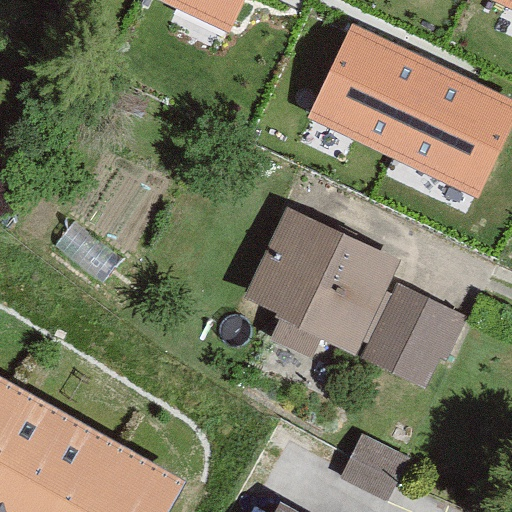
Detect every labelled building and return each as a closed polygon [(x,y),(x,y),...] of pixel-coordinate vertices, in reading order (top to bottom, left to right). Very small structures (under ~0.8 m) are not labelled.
[(252,0),(149,0),(233,41),(252,0)] [(511,0),(484,0),(511,12),(511,0)] [(511,132),(511,100),(357,27),(311,122),(478,202),(511,132)] [(406,260),(286,206),(241,306),(432,391),(463,323),(392,291),(406,260)] [(166,511),(183,480),(0,374),(0,511),(166,511)] [(365,430),(349,473),(398,490),(413,447),(365,430)] [(312,511),(299,505),(279,495),(269,511),(312,511)]
